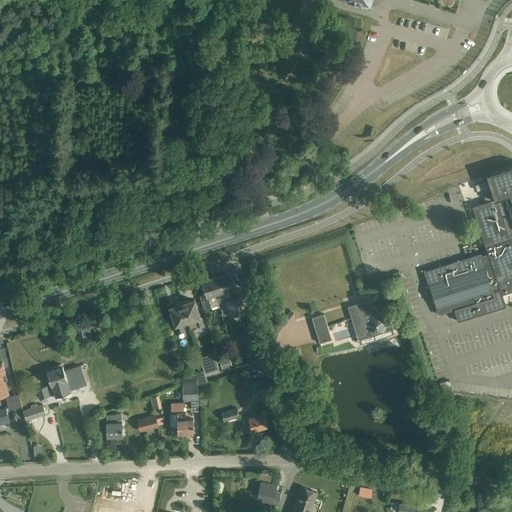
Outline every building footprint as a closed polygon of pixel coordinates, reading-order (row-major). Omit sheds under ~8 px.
[(481,253),(425,271),(438,314),(455,309),(458,320),(505,306),(502,294),(511,290),(511,166),(495,172),(496,174),(491,175),(490,177),(493,186),(494,191),(496,198),(473,206),(486,246),(489,256),(483,258),(482,252),(481,253)] [(214,286),(218,299),(230,295),(228,289),(235,287),(230,271),(211,277),(214,286)] [(219,304),(218,299),(214,286),(211,277),(202,280),(207,293),(200,295),(204,309),(219,304)] [(245,309),(240,295),(225,300),(230,314),(245,309)] [(189,300),(182,302),(188,321),(195,318),(198,327),(203,325),(194,300),(189,301),(189,300)] [(368,300),(348,306),(357,336),(365,334),(364,331),(369,330),(376,334),(384,331),(387,325),(385,318),(378,314),(372,315),(368,300)] [(181,323),(188,321),(182,302),(176,304),(176,306),(170,307),(179,333),(184,331),(181,323)] [(324,314),(312,318),(320,343),(332,339),(324,314)] [(89,326),(81,328),(84,340),(92,338),(89,326)] [(257,354),(250,329),(239,332),(246,357),(257,354)] [(200,358),(204,371),(205,373),(219,369),(214,353),(200,358)] [(230,357),(220,361),(222,369),(233,365),(230,357)] [(0,396),(7,395),(8,394),(5,381),(7,380),(2,363),(0,363),(0,396)] [(81,365),(64,370),(63,366),(47,371),(51,384),(46,386),(45,386),(38,388),(41,398),(70,389),(87,383),(81,365)] [(241,372),(245,382),(253,379),(249,369),(241,372)] [(196,375),(182,376),(183,386),(197,385),(196,375)] [(197,385),(183,386),(184,401),(198,400),(197,385)] [(154,408),(163,406),(161,394),(152,396),(154,408)] [(186,411),(184,411),(184,402),(171,403),(171,412),(170,412),(170,426),(177,426),(178,433),(194,432),(193,418),(186,419),(186,411)] [(46,413),(43,404),(37,406),(36,404),(31,405),(32,408),(23,411),(26,420),(46,413)] [(11,405),(0,407),(0,418),(4,417),(3,415),(13,412),(11,405)] [(237,408),(221,412),(224,421),(239,416),(237,408)] [(123,435),(122,413),(106,414),(107,422),(106,422),(107,436),(113,436),(115,437),(119,437),(120,435),(123,435)] [(267,426),(264,413),(256,416),(255,413),(242,417),(246,432),(267,426)] [(156,415),(138,420),(141,431),(158,427),(156,415)] [(34,455),(44,455),(43,445),(34,445),(34,455)] [(261,482),(258,491),(257,496),(263,498),(262,501),(278,504),(281,492),(276,491),(277,485),(261,482)] [(302,486),(293,511),(309,511),(317,492),(302,486)] [(360,488),(359,495),(371,497),(372,490),(360,488)] [(400,503),(398,511),(425,511),(426,505),(400,503)]
